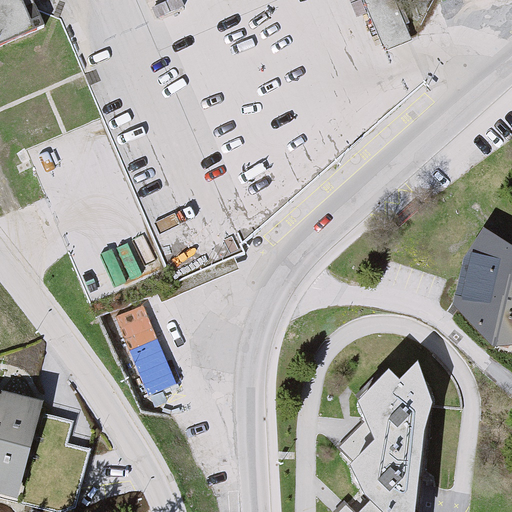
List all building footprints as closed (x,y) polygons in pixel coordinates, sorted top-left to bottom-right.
[(0,0),(0,44),(41,27),(31,5),(32,0),(0,0)] [(511,240),(486,224),(467,246),(458,298),(504,339),(511,338),(511,240)] [(150,392),(178,381),(145,300),(117,311),(150,392)] [(404,355),(387,374),(378,361),(346,397),(366,434),(344,460),(363,498),(349,511),(409,511),(423,392),(404,355)] [(41,400),(0,390),(0,490),(18,495),(41,400)]
